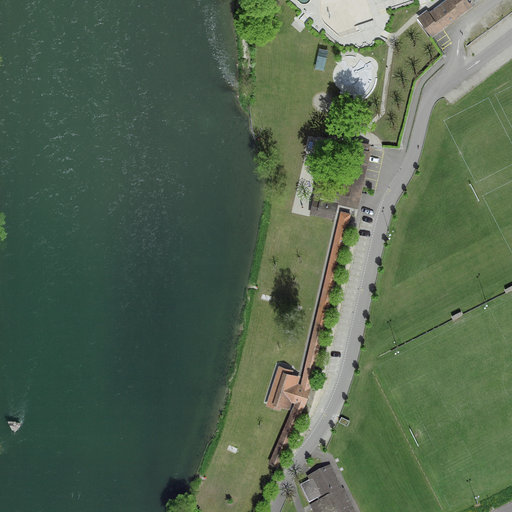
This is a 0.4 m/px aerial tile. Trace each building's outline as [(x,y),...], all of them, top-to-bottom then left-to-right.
[(469,5),(465,0),(447,0),(428,15),(426,12),(418,18),(430,35),(469,5)] [(349,168),(345,188),(358,191),(367,152),(366,151),(367,146),(358,144),(352,168),(349,168)] [(322,187),(318,207),(319,209),(332,212),(337,191),(322,187)] [(284,426),(268,463),(276,466),(303,405),(308,388),(348,214),(339,212),(300,387),(293,384),(296,376),(289,374),(290,373),(289,370),(280,368),(268,405),(277,408),(279,407),(279,405),(286,407),(288,399),(295,401),(284,426)] [(316,499),(318,504),(325,500),(340,493),(328,468),(310,477),(312,479),(299,486),(308,503),(316,499)] [(349,511),(340,493),(325,500),(327,503),(314,509),(315,511),(349,511)]
